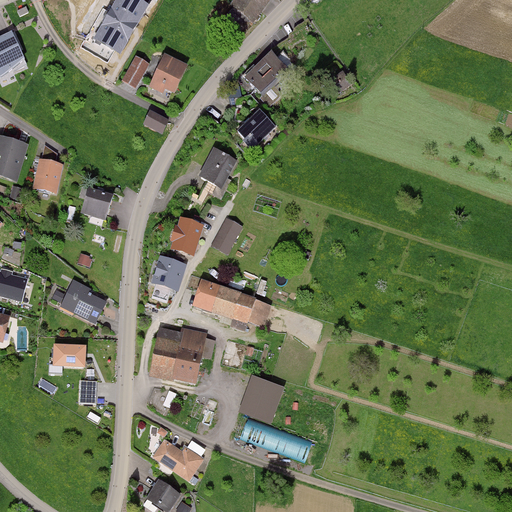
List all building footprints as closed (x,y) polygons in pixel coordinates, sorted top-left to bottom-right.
[(149,4),(142,0),(115,0),(108,12),(103,9),(81,48),(108,63),(115,50),(120,54),(149,4)] [(232,7),(251,23),(270,1),(268,0),(235,0),(231,6),(232,7)] [(238,37),(251,23),(232,7),(220,21),(238,37)] [(26,8),(17,12),(20,17),(28,13),(26,8)] [(23,63),(11,39),(0,43),(0,78),(23,63)] [(271,52),(244,77),(262,97),(259,100),(268,110),(279,100),(280,95),(279,92),(276,88),(291,74),(271,52)] [(149,87),(172,98),(187,66),(164,55),(149,87)] [(122,81),(136,89),(150,64),(136,56),(122,81)] [(343,74),(329,84),(339,97),(353,86),(343,74)] [(247,96),(230,99),(231,106),(248,103),(247,96)] [(261,110),(236,132),(245,141),(240,146),(248,155),(277,128),(261,110)] [(144,128),(161,136),(168,123),(159,119),(150,114),(144,128)] [(0,177),(16,183),(28,146),(0,137),(0,177)] [(213,149),(198,177),(208,182),(222,190),(224,187),(237,161),(213,149)] [(56,194),(63,165),(37,160),(31,189),(56,194)] [(222,190),(208,182),(203,191),(221,201),(227,189),(224,187),(222,190)] [(88,188),(81,214),(106,222),(114,195),(88,188)] [(225,217),(208,245),(228,257),(244,228),(225,217)] [(170,250),(195,258),(205,226),(180,219),(178,227),(175,226),(170,242),(172,243),(170,250)] [(23,243),(14,242),(12,249),(21,251),(23,243)] [(12,249),(6,247),(1,259),(9,263),(14,250),(12,249)] [(82,256),(80,263),(90,267),(93,260),(82,256)] [(188,266),(160,258),(151,285),(179,294),(188,266)] [(0,295),(22,301),(27,279),(11,275),(12,272),(2,270),(1,272),(0,271),(0,295)] [(92,289),(73,279),(60,307),(96,324),(107,302),(90,293),(92,289)] [(207,288),(200,308),(264,328),(269,309),(207,288)] [(64,294),(56,290),(52,299),(60,303),(64,294)] [(9,317),(0,314),(0,342),(3,344),(9,317)] [(158,329),(148,379),(173,383),(174,381),(197,386),(202,359),(206,340),(207,334),(182,329),(181,333),(158,329)] [(215,341),(206,340),(202,359),(211,361),(215,341)] [(85,345),(55,344),(54,363),(84,365),(85,345)] [(96,382),(81,381),(80,402),(95,403),(96,382)] [(313,443),(241,418),(234,439),(305,463),(313,443)] [(169,432),(161,428),(157,434),(165,438),(169,432)] [(182,452),(164,440),(152,458),(190,483),(204,461),(200,458),(187,449),(185,448),(182,452)] [(206,450),(192,441),(187,449),(200,458),(206,450)] [(158,481),(145,500),(162,511),(171,511),(182,497),(158,481)] [(188,511),(191,509),(182,503),(176,511),(188,511)]
